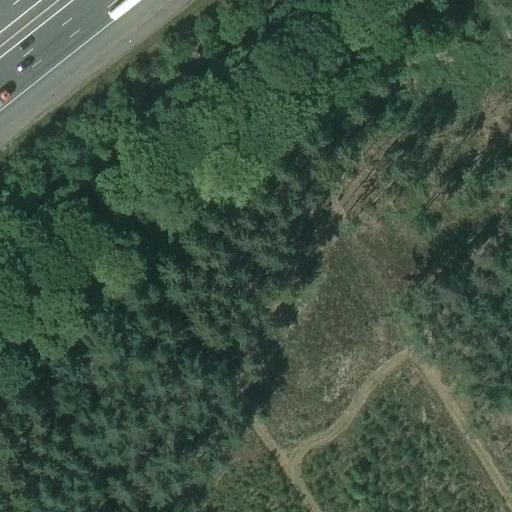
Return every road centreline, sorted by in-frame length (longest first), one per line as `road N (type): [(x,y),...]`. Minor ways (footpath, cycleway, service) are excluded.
road 1 (track): [(120,511),(38,378),(123,299),(161,297),(180,312),(292,479)]
road 2 (track): [(0,324),(264,88),(385,0)]
road 3 (track): [(511,228),(474,259),(422,342),(365,384),(336,426),(294,459),(292,479),(313,511)]
road 4 (track): [(317,190),(511,507)]
road 5 (motorway): [(0,84),(106,0)]
